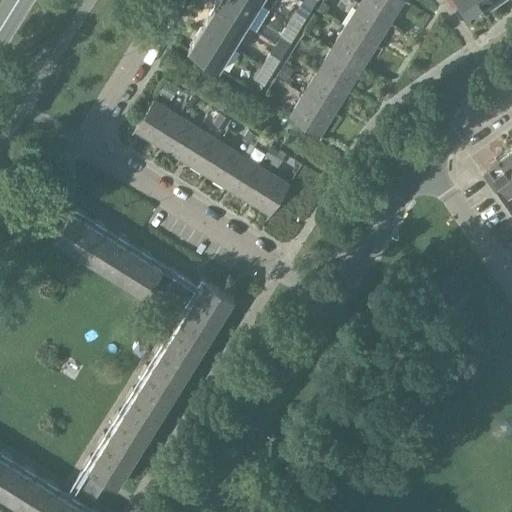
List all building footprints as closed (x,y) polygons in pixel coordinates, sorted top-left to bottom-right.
[(244,23),(258,2),(253,0),(217,0),(215,5),(244,23)] [(289,20),(288,21),(298,27),(305,14),(311,6),(301,0),(296,9),(289,20)] [(359,0),(359,2),(388,21),(401,0),(359,0)] [(458,0),(470,16),(492,0),(491,0),(458,0)] [(375,43),(388,21),(359,2),(345,24),(375,43)] [(231,45),(244,23),(215,5),(201,27),(231,45)] [(289,41),(298,27),(288,21),(280,35),(289,41)] [(360,65),(375,43),(345,24),(331,47),(360,65)] [(217,67),(231,45),(201,27),(187,48),(217,67)] [(346,88),(360,65),(331,47),(317,69),(346,88)] [(271,70),(279,58),(269,52),(261,64),(271,70)] [(262,83),(271,70),(261,64),(253,78),(262,83)] [(332,110),(346,88),(317,69),(303,92),(332,110)] [(174,105),(179,94),(163,87),(158,97),(174,105)] [(318,133),(332,110),(303,92),(288,115),(318,133)] [(157,142),(175,112),(152,98),(133,128),(157,142)] [(179,156),(197,126),(175,112),(157,142),(179,156)] [(201,170),(220,140),(197,126),(179,156),(201,170)] [(224,184),(243,154),(220,140),(201,170),(224,184)] [(506,192),(511,188),(511,154),(507,148),(486,163),(506,192)] [(246,198),(265,167),(243,154),(224,184),(246,198)] [(265,167),(246,198),(270,212),(288,182),(265,167)] [(76,252),(96,219),(73,205),(72,207),(53,237),(76,252)] [(98,266),(119,233),(96,219),(76,252),(98,266)] [(121,280),(141,248),(119,233),(98,266),(121,280)] [(144,295),(165,262),(141,248),(121,280),(144,295)] [(167,271),(155,289),(176,303),(188,284),(191,280),(169,266),(166,270),(167,271)] [(215,326),(229,302),(231,299),(233,297),(200,276),(182,305),(215,326)] [(200,348),(215,326),(182,305),(168,328),(200,348)] [(186,371),(200,348),(168,328),(154,350),(186,371)] [(172,394),(186,371),(154,350),(139,374),(172,394)] [(158,416),(172,394),(139,374),(126,396),(158,416)] [(144,439),(158,416),(126,396),(111,419),(144,439)] [(129,462),(144,439),(111,419),(97,442),(129,462)] [(115,485),(129,462),(97,442),(82,465),(115,485)] [(0,493),(5,496),(25,464),(2,450),(0,453),(0,493)] [(28,510),(48,478),(25,464),(5,496),(28,510)] [(86,474),(75,489),(93,500),(103,485),(86,474)] [(58,511),(71,492),(48,478),(28,510),(30,511),(58,511)] [(98,511),(99,510),(72,493),(71,492),(58,511),(98,511)]
